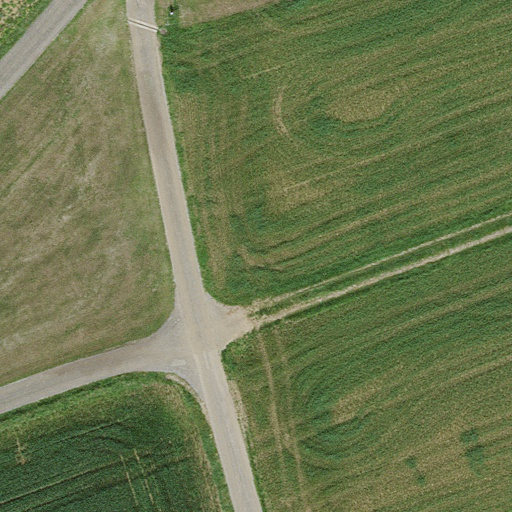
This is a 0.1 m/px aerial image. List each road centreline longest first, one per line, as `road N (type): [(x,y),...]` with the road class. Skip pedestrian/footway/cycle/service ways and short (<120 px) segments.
road 1 (track): [(139,0),(199,335),(253,511)]
road 2 (track): [(511,221),(199,335)]
road 3 (track): [(0,406),(199,335)]
